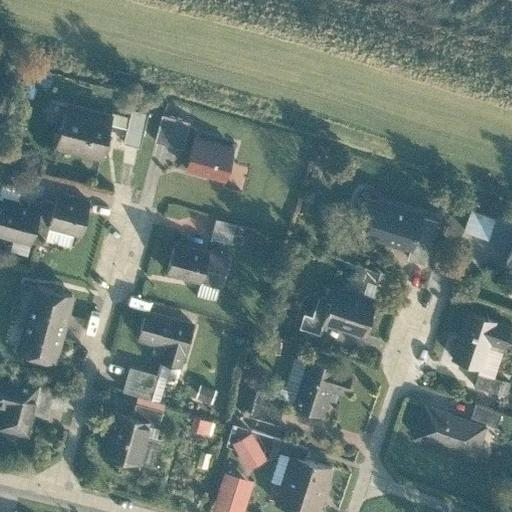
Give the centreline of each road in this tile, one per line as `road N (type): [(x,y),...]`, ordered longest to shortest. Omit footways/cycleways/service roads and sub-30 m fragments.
road 1 (residential): [(56,498),(133,219)]
road 2 (residential): [(365,479),(420,303)]
